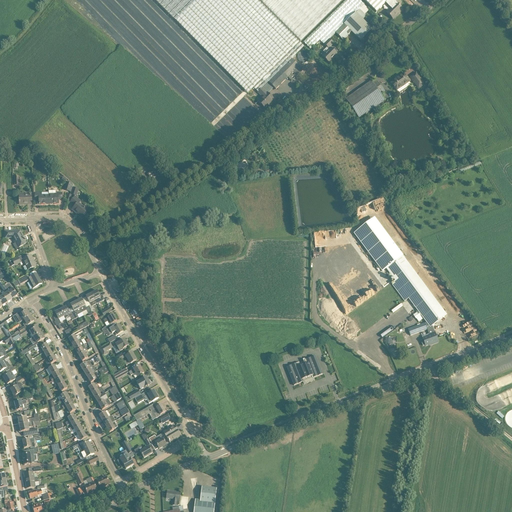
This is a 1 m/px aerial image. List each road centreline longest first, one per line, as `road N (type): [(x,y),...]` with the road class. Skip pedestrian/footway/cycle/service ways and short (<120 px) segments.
road 1 (unclassified): [(86,244),(166,199),(438,0)]
road 2 (tertiary): [(208,457),(511,338)]
road 3 (residential): [(121,483),(32,298)]
road 4 (residential): [(195,437),(100,272)]
